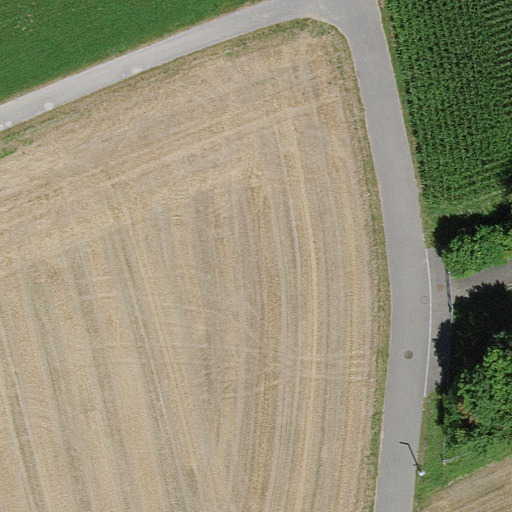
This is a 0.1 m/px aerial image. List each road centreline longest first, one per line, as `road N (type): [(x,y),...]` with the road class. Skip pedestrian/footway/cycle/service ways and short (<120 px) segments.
road 1 (residential): [(356,0),(396,185),(409,402),(392,511)]
road 2 (track): [(0,126),(310,0)]
